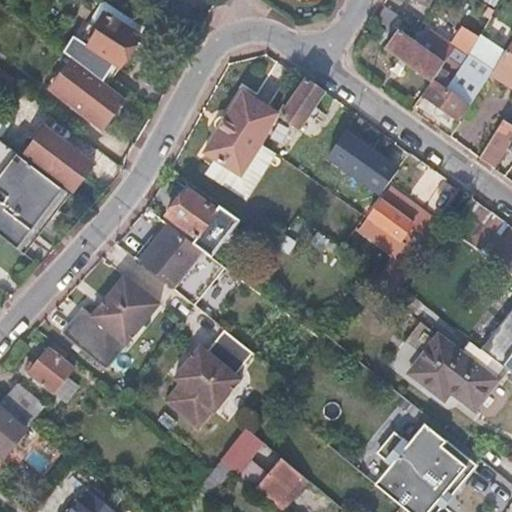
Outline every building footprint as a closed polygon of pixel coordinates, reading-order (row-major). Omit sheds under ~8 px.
[(391,27),(399,15),(389,9),(382,21),(391,27)] [(120,66),(140,38),(105,14),(96,27),(101,31),(89,47),(120,66)] [(445,65),(446,64),(399,30),(387,48),(434,81),(445,65)] [(511,44),(496,70),(511,80),(511,44)] [(434,81),(424,95),(461,121),(493,74),(496,70),(470,54),(462,66),(450,59),(446,64),(445,65),(434,81)] [(511,80),(496,70),(493,74),(511,86),(511,80)] [(20,90),(0,74),(0,103),(6,108),(20,90)] [(94,115),(90,120),(102,130),(119,108),(85,80),(67,102),(79,111),(83,106),(94,115)] [(299,129),(325,93),(307,80),(281,116),(299,129)] [(262,143),(281,113),(245,92),(207,155),(242,176),(262,143)] [(79,111),(90,120),(94,115),(83,106),(79,111)] [(339,114),(325,134),(367,164),(381,143),(339,114)] [(511,123),(506,119),(481,158),(489,164),(494,168),(511,139),(511,123)] [(94,164),(47,128),(27,155),(74,190),(94,164)] [(33,165),(1,141),(0,141),(0,200),(5,204),(2,207),(32,230),(60,193),(30,170),(33,165)] [(371,209),(394,178),(379,167),(358,198),(371,209)] [(393,188),(371,217),(415,248),(436,220),(393,188)] [(203,243),(223,216),(194,194),(173,221),(203,243)] [(460,216),(448,207),(438,221),(451,230),(460,216)] [(245,224),(227,211),(223,216),(203,243),(200,247),(211,256),(213,257),(221,252),(220,245),(243,245),(240,225),(245,224)] [(511,226),(496,214),(472,246),(511,274),(511,226)] [(200,247),(176,229),(147,268),(181,295),(211,256),(200,247)] [(103,314),(99,311),(91,320),(80,312),(62,335),(107,371),(160,306),(126,278),(106,303),(109,306),(103,314)] [(106,303),(99,311),(103,314),(109,306),(106,303)] [(321,340),(274,304),(263,319),(297,348),(286,362),(270,350),(261,360),(287,381),(321,340)] [(504,369),(468,342),(458,354),(437,338),(408,373),(441,399),(448,391),(473,411),(504,369)] [(55,393),(74,369),(49,348),(29,373),(55,393)] [(204,350),(184,373),(190,378),(182,387),(170,402),(201,427),(214,413),(216,414),(242,380),(204,350)] [(190,378),(184,373),(176,383),(182,387),(190,378)] [(3,402),(29,424),(43,407),(17,385),(3,402)] [(25,429),(29,424),(3,402),(0,406),(0,451),(6,456),(27,432),(25,429)] [(436,511),(442,506),(450,496),(445,491),(466,466),(441,446),(445,441),(425,424),(408,445),(403,441),(386,461),(391,466),(375,485),(407,511),(436,511)] [(232,470),(282,511),(326,511),(335,503),(248,430),(222,462),(232,470)] [(403,441),(394,433),(377,454),(386,461),(403,441)] [(476,465),(446,441),(445,441),(441,446),(466,466),(445,491),(450,496),(476,465)] [(208,500),(232,470),(222,462),(213,473),(198,491),(208,500)] [(208,471),(197,463),(182,483),(192,492),(208,471)] [(104,511),(109,506),(91,490),(81,501),(79,499),(68,511),(104,511)]
